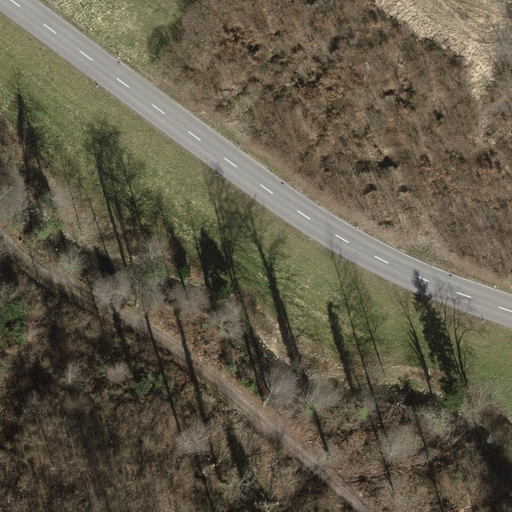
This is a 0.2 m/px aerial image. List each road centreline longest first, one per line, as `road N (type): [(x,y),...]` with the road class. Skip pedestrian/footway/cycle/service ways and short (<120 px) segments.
road 1 (tertiary): [(10,0),(323,228),(435,285),(511,312)]
road 2 (track): [(0,236),(22,260),(233,397),(359,511)]
